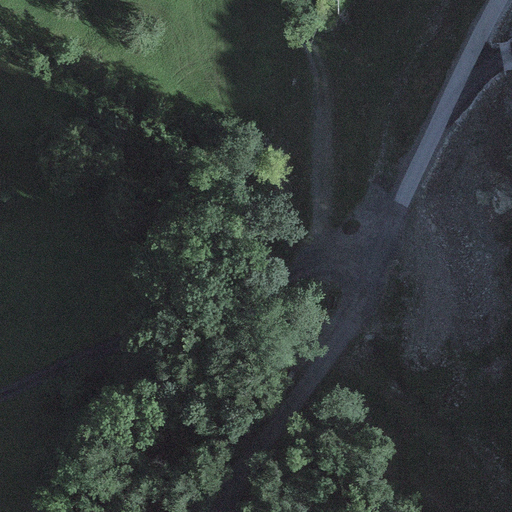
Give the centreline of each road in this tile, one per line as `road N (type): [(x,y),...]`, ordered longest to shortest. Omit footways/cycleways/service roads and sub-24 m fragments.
road 1 (track): [(0,394),(332,252),(362,251),(374,279),(241,511)]
road 2 (trunk): [(0,295),(250,0)]
road 3 (track): [(460,66),(422,167),(371,263)]
